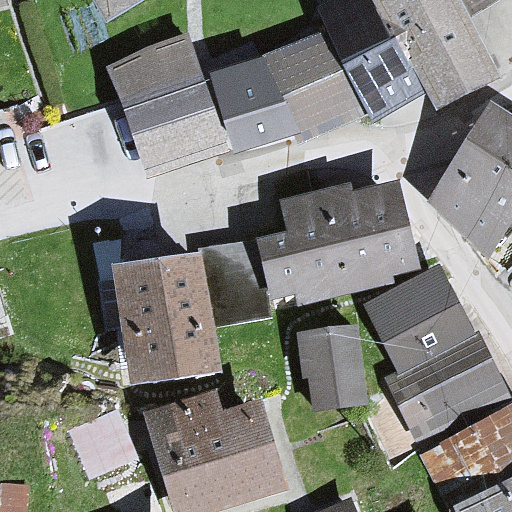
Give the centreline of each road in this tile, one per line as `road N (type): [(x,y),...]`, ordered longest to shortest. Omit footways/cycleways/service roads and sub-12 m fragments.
road 1 (residential): [(0,232),(192,174),(388,164)]
road 2 (residential): [(388,164),(511,345)]
road 3 (residential): [(388,164),(511,78)]
